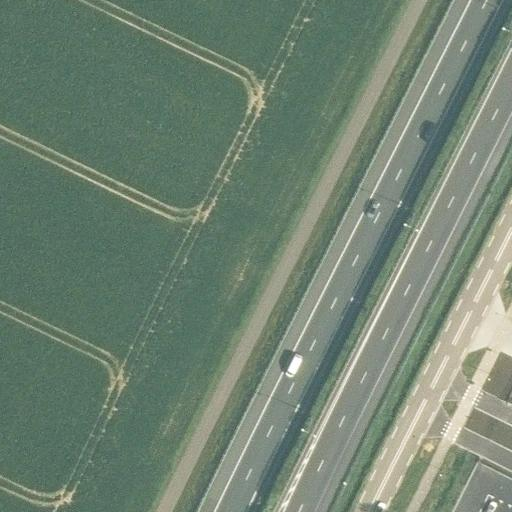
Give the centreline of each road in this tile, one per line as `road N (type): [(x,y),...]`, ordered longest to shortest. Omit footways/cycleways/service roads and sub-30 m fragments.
road 1 (motorway): [(485,0),(229,511)]
road 2 (unclassified): [(159,511),(408,0)]
road 3 (motorway): [(305,511),(511,92)]
road 4 (tertiary): [(369,511),(511,229)]
